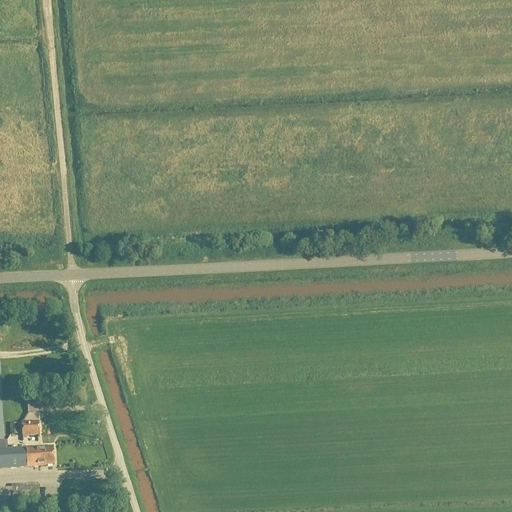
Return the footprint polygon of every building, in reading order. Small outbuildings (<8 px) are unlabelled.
[(0,402),(0,470),(41,468),(41,467),(54,466),(53,447),(2,450),(0,402)] [(38,411),(26,411),(26,419),(38,419),(38,411)] [(22,437),(38,436),(37,423),(22,423),(22,437)] [(10,435),(18,435),(17,424),(10,425),(10,435)] [(0,511),(39,511),(38,485),(13,487),(13,488),(0,488),(0,511)]
